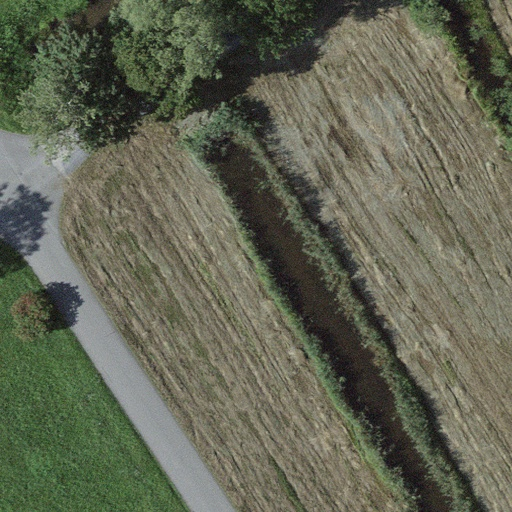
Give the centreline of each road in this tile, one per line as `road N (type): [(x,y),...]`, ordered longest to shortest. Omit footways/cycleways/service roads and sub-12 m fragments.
road 1 (track): [(212,511),(0,189)]
road 2 (track): [(283,0),(0,203)]
